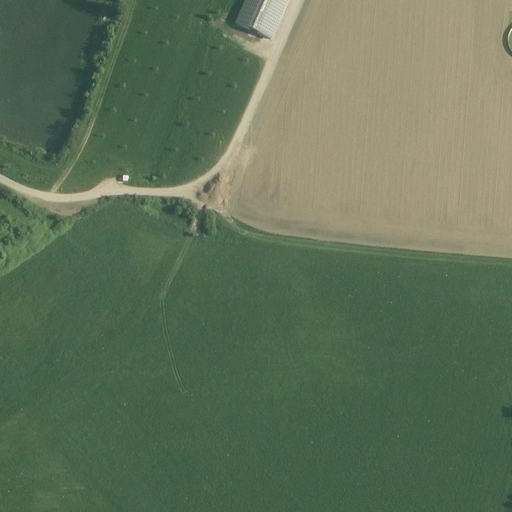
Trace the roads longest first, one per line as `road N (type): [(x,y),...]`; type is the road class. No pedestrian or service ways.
road 1 (track): [(0,432),(126,340),(158,305),(299,0)]
road 2 (track): [(0,179),(44,197),(210,194)]
